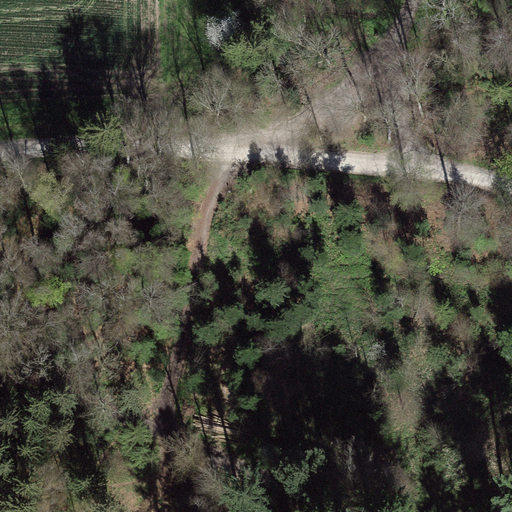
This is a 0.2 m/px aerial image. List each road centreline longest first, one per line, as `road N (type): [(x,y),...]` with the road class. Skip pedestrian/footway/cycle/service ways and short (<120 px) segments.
road 1 (track): [(164,424),(217,187),(382,71)]
road 2 (track): [(415,166),(259,151),(65,148),(0,156)]
road 3 (track): [(333,511),(164,424)]
road 4 (track): [(0,364),(164,424)]
